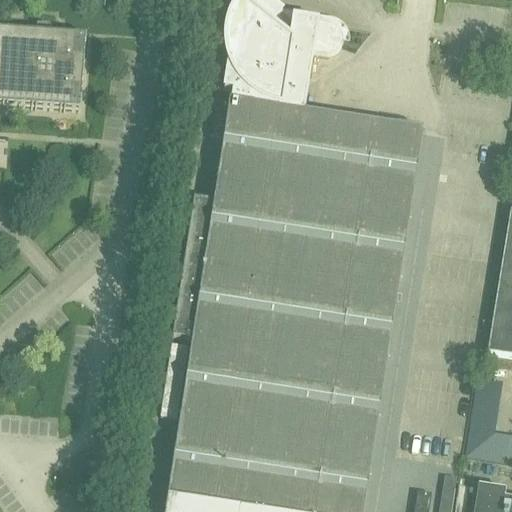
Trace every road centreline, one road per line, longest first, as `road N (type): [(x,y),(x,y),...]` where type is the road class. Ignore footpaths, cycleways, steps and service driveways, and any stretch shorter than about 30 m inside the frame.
road 1 (unknown): [(114,231),(112,289),(84,396),(52,437),(23,442),(0,433)]
road 2 (unknown): [(405,30),(320,116)]
